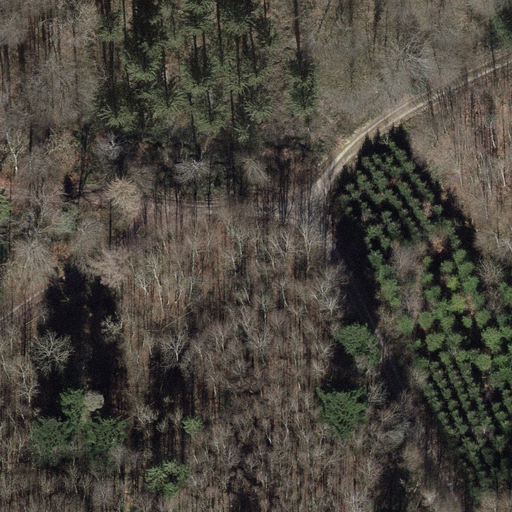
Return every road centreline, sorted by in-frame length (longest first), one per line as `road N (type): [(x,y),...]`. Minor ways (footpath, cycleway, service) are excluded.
road 1 (track): [(0,328),(95,255),(176,209),(315,201)]
road 2 (track): [(460,511),(315,201)]
road 3 (track): [(315,201),(365,140),(511,59)]
road 4 (track): [(0,190),(100,194),(176,209)]
